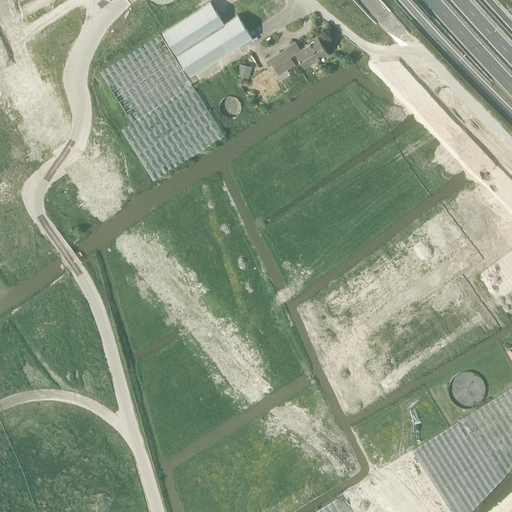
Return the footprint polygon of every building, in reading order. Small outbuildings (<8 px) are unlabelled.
[(190,76),(243,43),(252,37),(238,15),(224,24),(210,2),(162,32),(190,76)] [(132,122),(192,85),(160,33),(100,71),(132,122)] [(290,56),(295,53),(304,67),(327,52),(318,38),(300,49),(296,42),(285,49),(268,60),(271,64),(272,63),(278,74),(279,74),(280,75),(287,71),(286,69),(295,63),(290,56)] [(192,85),(132,122),(121,129),(153,180),(224,136),(192,85)] [(243,108),(243,105),(242,103),(240,99),(238,97),(236,96),(232,95),(229,95),(226,96),(222,99),(221,100),(219,103),(219,105),(218,107),(219,110),(219,112),(220,114),(222,116),(223,118),(226,119),(228,120),(230,120),(233,120),(235,119),(238,118),(240,117),(242,113),(243,111),(243,108)] [(482,392),(482,391),(482,388),(481,384),(479,381),(477,379),(474,377),(471,375),(468,375),(465,374),(461,375),(457,376),(455,378),(453,380),(451,383),(449,386),(449,389),(448,392),(449,395),(450,398),(452,402),(454,404),(456,405),(460,407),(463,408),(466,408),(470,408),(473,407),(475,405),(478,403),(480,401),(481,397),(482,395),(482,392)] [(511,386),(412,449),(451,511),(469,511),(503,477),(503,478),(511,467),(511,386)] [(346,511),(337,497),(313,511),(346,511)]
